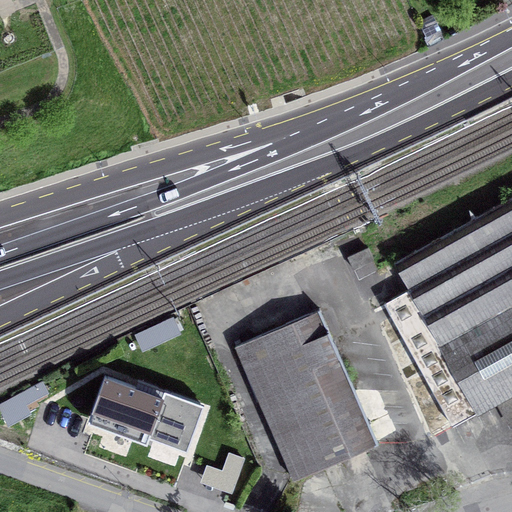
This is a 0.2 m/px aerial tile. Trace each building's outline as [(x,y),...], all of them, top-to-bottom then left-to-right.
[(511,195),(394,261),(478,413),(498,401),(511,424),(511,423),(511,195)] [(348,256),(354,269),(373,260),(367,247),(348,256)] [(294,479),(378,443),(320,308),(235,345),(294,479)] [(132,352),(187,326),(181,313),(125,339),(132,352)] [(36,405),(94,373),(87,360),(28,392),(36,405)] [(162,396),(164,389),(138,379),(135,386),(105,375),(88,421),(147,443),(149,436),(148,436),(163,396),(162,396)] [(187,450),(204,404),(164,389),(162,396),(163,396),(148,436),(149,436),(187,450)] [(244,457),(229,452),(218,485),(232,490),(244,457)]
